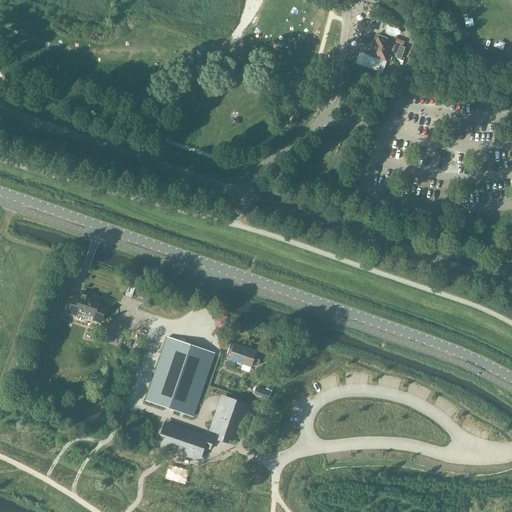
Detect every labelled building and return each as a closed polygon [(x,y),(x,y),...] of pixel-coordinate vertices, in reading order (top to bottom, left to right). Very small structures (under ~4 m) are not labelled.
[(381,73),(392,41),(376,36),(369,56),(359,52),(355,64),(381,73)] [(395,37),(393,43),(402,46),(404,40),(395,37)] [(399,45),(395,57),(401,59),(404,47),(399,45)] [(142,288),(139,295),(147,299),(150,292),(142,288)] [(77,298),(72,296),(69,304),(67,303),(64,314),(75,317),(77,311),(93,316),(94,314),(96,315),(98,315),(100,315),(102,314),(103,312),(104,310),(104,308),(104,306),(103,304),(102,303),(101,303),(100,302),(98,301),(99,298),(87,294),(86,296),(79,294),(77,298)] [(167,338),(145,401),(164,407),(193,417),(204,385),(214,354),(167,338)] [(252,366),(255,367),(258,366),(259,361),(258,359),(255,358),(254,357),(256,352),(234,344),(229,359),(230,359),(227,367),(233,369),(235,361),(251,367),(251,366),(252,366)] [(258,388),(255,395),(262,398),(265,391),(258,388)] [(223,398),(212,430),(222,434),(220,439),(226,442),(228,436),(238,439),(249,407),(223,398)] [(166,424),(158,445),(199,459),(203,445),(209,447),(211,440),(166,424)]
